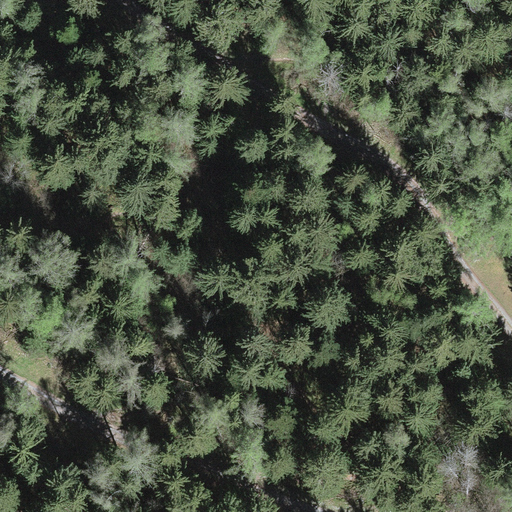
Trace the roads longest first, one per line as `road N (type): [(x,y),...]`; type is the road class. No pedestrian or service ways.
road 1 (track): [(511,326),(422,192),(391,160),(271,101),(121,0)]
road 2 (track): [(0,380),(220,488),(317,511)]
